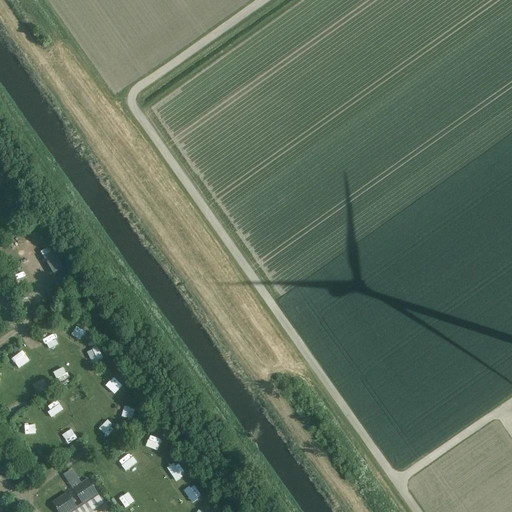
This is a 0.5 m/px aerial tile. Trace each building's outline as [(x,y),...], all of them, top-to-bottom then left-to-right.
[(34,231),(27,235),(30,240),(37,236),(34,231)] [(47,253),(36,258),(38,264),(49,259),(47,253)] [(54,256),(46,262),(51,270),(61,264),(56,256),(54,256)] [(75,334),(80,326),(73,321),(68,329),(75,334)] [(49,347),(55,340),(46,332),(40,339),(49,347)] [(9,359),(17,368),(25,360),(17,351),(9,359)] [(55,382),(66,378),(62,366),(51,371),(55,382)] [(113,392),(120,385),(113,377),(105,384),(113,392)] [(42,381),(31,385),(34,394),(46,390),(42,381)] [(0,404),(3,409),(12,404),(9,399),(0,403),(0,404)] [(51,415),(60,408),(54,399),(45,405),(51,415)] [(103,437),(113,430),(107,421),(97,428),(103,437)] [(18,434),(29,436),(31,428),(20,426),(18,434)] [(33,453),(35,462),(45,460),(43,451),(33,453)] [(64,475),(69,483),(76,479),(71,471),(64,475)] [(86,478),(70,484),(73,492),(89,486),(86,478)] [(72,495),(82,510),(93,502),(90,497),(94,495),(88,485),(72,495)] [(193,486),(185,490),(190,501),(198,497),(193,486)] [(155,493),(160,502),(168,498),(163,489),(155,493)] [(52,503),(58,511),(69,511),(77,507),(67,493),(52,503)]
